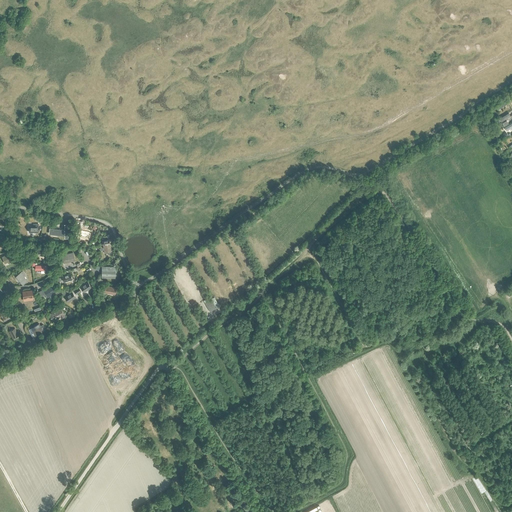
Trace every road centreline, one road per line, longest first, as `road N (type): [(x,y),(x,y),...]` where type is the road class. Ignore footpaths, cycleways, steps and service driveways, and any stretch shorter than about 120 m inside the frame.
road 1 (unclassified): [(56,511),(161,363)]
road 2 (unclassified): [(263,511),(161,363)]
